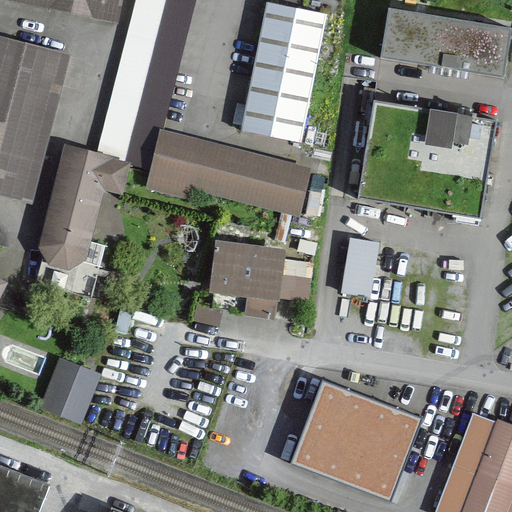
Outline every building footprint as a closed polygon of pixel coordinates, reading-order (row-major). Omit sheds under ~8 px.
[(23,0),(114,18),(118,0),(23,0)] [(138,0),(99,154),(126,161),(167,0),(138,0)] [(301,143),(326,15),(267,3),(241,131),(301,143)] [(381,58),(504,78),(511,30),(389,9),(381,58)] [(0,37),(0,193),(25,200),(62,54),(0,37)] [(497,121),(374,100),(358,199),(481,219),(497,121)] [(192,185),(293,211),(301,175),(163,143),(153,187),(190,195),(192,185)] [(45,247),(47,252),(39,285),(91,298),(103,249),(84,244),(100,184),(119,189),(125,167),(69,152),(45,247)] [(343,293),(369,297),(378,243),(352,239),(343,293)] [(239,311),(271,315),(280,254),(220,247),(215,287),(241,291),(239,311)] [(62,349),(45,392),(80,406),(97,363),(62,349)] [(394,494),(423,410),(324,376),(295,460),(394,494)] [(435,511),(506,511),(511,497),(511,423),(498,418),(496,422),(473,413),(435,511)] [(0,465),(0,511),(39,511),(50,485),(0,465)]
